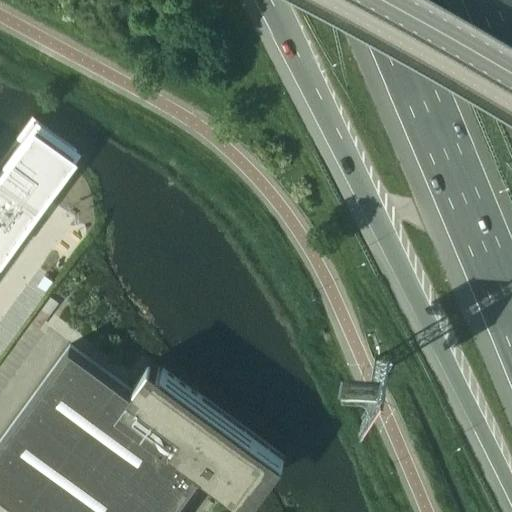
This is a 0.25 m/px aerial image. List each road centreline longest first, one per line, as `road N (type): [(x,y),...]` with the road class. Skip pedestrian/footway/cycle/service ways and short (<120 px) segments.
road 1 (motorway): [(260,0),(511,492)]
road 2 (motorway): [(380,0),(511,312)]
road 3 (secondary): [(511,75),(378,0)]
